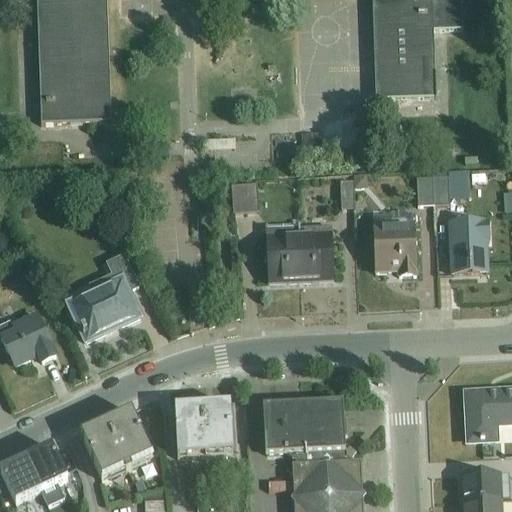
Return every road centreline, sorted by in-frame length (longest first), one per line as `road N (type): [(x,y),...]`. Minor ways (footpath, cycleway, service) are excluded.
road 1 (residential): [(0,449),(200,360),(401,344)]
road 2 (residential): [(408,511),(401,344)]
